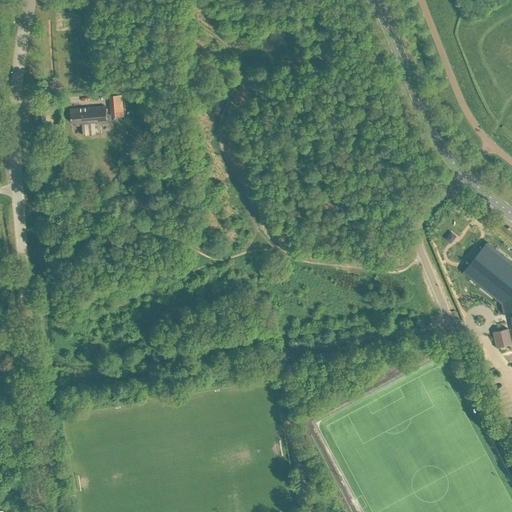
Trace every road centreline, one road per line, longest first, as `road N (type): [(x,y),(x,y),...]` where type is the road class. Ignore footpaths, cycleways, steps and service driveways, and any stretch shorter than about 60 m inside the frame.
road 1 (residential): [(44,511),(14,140),(29,0)]
road 2 (tertiary): [(462,173),(427,121),(376,0)]
road 3 (residential): [(443,305),(415,222),(462,173)]
